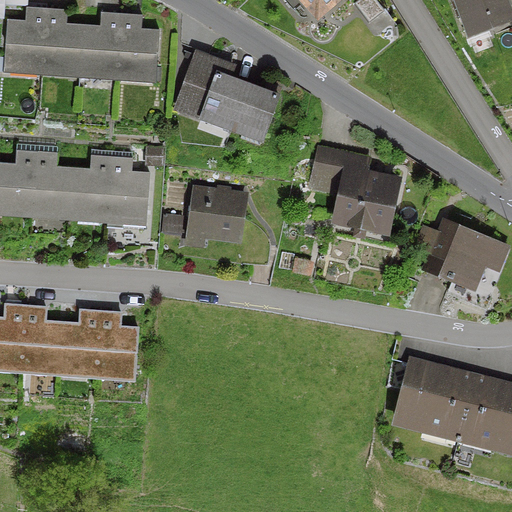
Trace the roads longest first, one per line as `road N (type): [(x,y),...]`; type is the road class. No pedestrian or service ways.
road 1 (residential): [(511,333),(451,331),(170,285),(0,271)]
road 2 (tertiary): [(185,0),(511,211)]
road 3 (residential): [(511,174),(403,0)]
